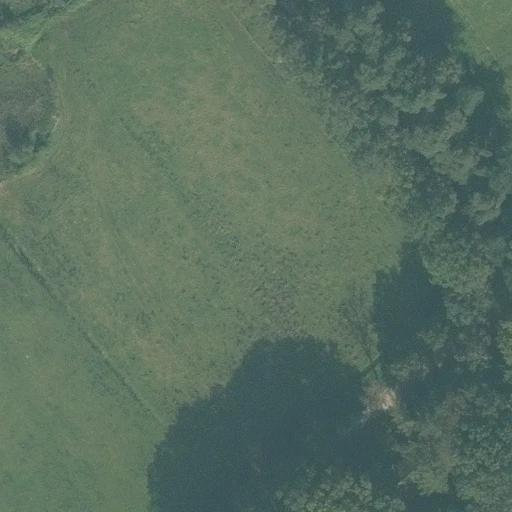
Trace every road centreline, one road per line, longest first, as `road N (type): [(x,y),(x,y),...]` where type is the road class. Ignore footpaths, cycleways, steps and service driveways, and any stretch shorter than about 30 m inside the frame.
road 1 (track): [(511,278),(288,0)]
road 2 (track): [(256,511),(511,281)]
